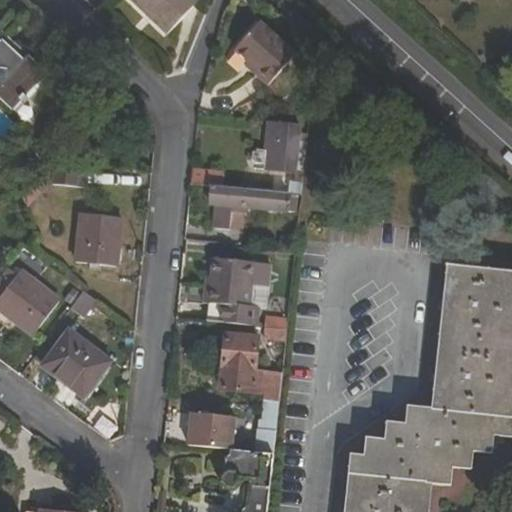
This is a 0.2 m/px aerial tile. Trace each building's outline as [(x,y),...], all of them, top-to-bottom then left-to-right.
[(132,0),(169,34),(200,1),(198,0),(132,0)] [(251,65),(248,68),(270,87),(299,54),(262,22),(236,52),(251,65)] [(0,98),(14,112),(49,73),(29,55),(25,60),(3,41),(0,44),(0,98)] [(266,151),(257,151),(254,155),(254,161),(256,164),(265,165),(264,170),(298,173),(303,127),(268,124),(266,151)] [(89,166),(56,163),(54,185),(87,188),(89,166)] [(221,188),(222,173),(194,170),(192,185),(213,187),(221,188)] [(292,182),(291,194),(304,196),(305,183),(292,182)] [(34,186),(24,197),(28,211),(43,193),(34,186)] [(221,188),(213,187),(211,205),(289,212),(291,194),(221,188)] [(83,215),(79,263),(117,267),(122,220),(83,215)] [(259,250),(291,254),(292,241),(260,238),(259,250)] [(272,255),(270,265),(289,267),(290,257),(272,255)] [(220,323),(261,328),(262,308),(253,308),(257,264),(214,259),(213,277),(215,278),(213,305),(222,305),(220,323)] [(470,452),(488,454),(490,436),(510,438),(511,415),(511,273),(449,267),(434,410),(414,408),(412,425),(393,424),(391,442),(470,452)] [(0,309),(34,336),(60,301),(22,272),(19,277),(8,268),(0,279),(0,309)] [(204,304),(213,305),(215,278),(213,277),(206,277),(204,304)] [(269,317),(268,328),(289,330),(291,319),(269,317)] [(288,342),(289,330),(268,328),(267,339),(288,342)] [(44,369),(64,383),(67,380),(89,395),(113,362),(72,333),(44,369)] [(224,371),(256,374),(259,339),(227,336),(224,371)] [(265,394),(259,455),(275,456),(284,377),(256,374),(224,371),(222,390),(265,394)] [(234,460),(235,417),(187,415),(185,458),(234,460)] [(374,441),(372,460),(430,465),(428,484),(447,486),(449,467),(468,469),(470,452),(391,442),(374,441)] [(272,486),(275,456),(259,455),(235,453),(235,459),(230,463),(229,471),(232,472),(234,474),(230,475),(229,478),(229,479),(231,481),(234,481),(239,475),(256,476),(255,487),(257,488),(264,489),(266,486),(272,486)] [(425,511),(428,484),(430,465),(372,460),(352,457),(346,511),(425,511)]
